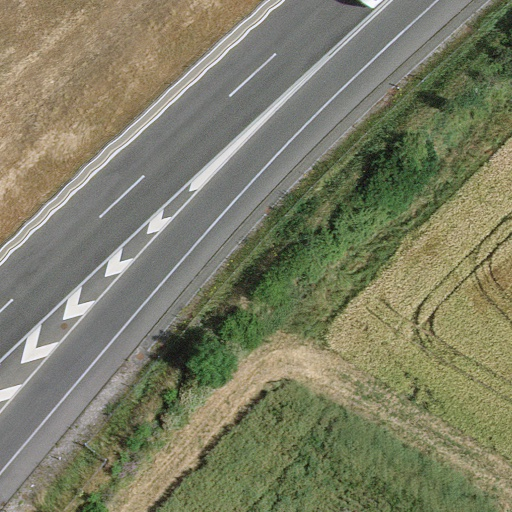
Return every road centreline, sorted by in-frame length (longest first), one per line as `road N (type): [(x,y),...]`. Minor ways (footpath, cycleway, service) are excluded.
road 1 (motorway): [(0,448),(369,0)]
road 2 (motorway): [(0,315),(336,0)]
road 3 (motorway): [(173,0),(0,164)]
